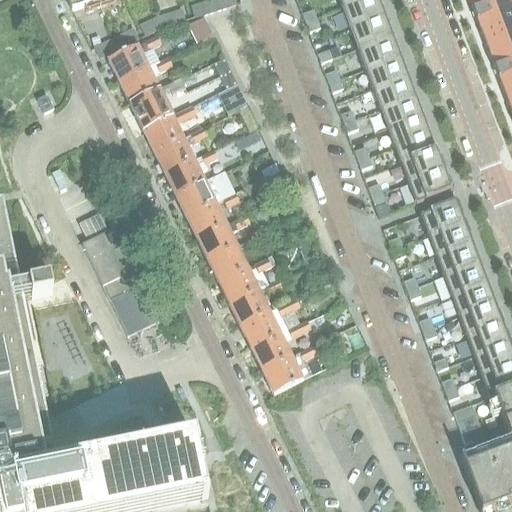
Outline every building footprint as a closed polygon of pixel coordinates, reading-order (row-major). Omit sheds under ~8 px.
[(67,0),(72,13),(111,0),(67,0)] [(214,0),(212,1),(216,11),(223,9),(220,0),(214,0)] [(220,0),(223,9),(230,6),(228,0),(220,0)] [(337,0),(342,12),(373,0),(337,0)] [(349,32),(385,19),(377,0),(373,0),(342,12),(349,32)] [(505,0),(478,0),(468,4),(475,24),(510,10),(505,0)] [(209,13),(216,11),(212,1),(205,3),(209,13)] [(202,16),(209,13),(205,3),(198,5),(202,16)] [(195,18),(202,16),(198,5),(191,8),(195,18)] [(177,13),(180,23),(187,21),(184,10),(177,13)] [(511,15),(510,10),(475,24),(483,43),(511,31),(511,15)] [(306,26),(317,22),(313,12),(302,16),(306,26)] [(173,25),(180,23),(177,13),(170,15),(173,25)] [(166,28),(173,25),(170,15),(162,17),(166,28)] [(162,29),(166,28),(162,17),(157,19),(154,21),(159,30),(162,29)] [(357,52),(392,39),(385,19),(349,32),(357,52)] [(152,34),(159,30),(154,21),(147,24),(152,34)] [(306,26),(309,34),(309,35),(320,31),(317,22),(306,26)] [(146,37),(152,34),(147,24),(141,27),(146,37)] [(129,34),(134,44),(140,40),(135,30),(129,34)] [(511,31),(483,43),(490,62),(511,53),(511,31)] [(122,37),(127,47),(134,44),(129,34),(122,37)] [(115,41),(120,50),(127,47),(122,37),(115,41)] [(108,63),(119,84),(158,65),(151,51),(162,46),(158,38),(108,63)] [(365,73),(400,59),(392,39),(357,52),(365,73)] [(113,54),(120,50),(115,41),(109,44),(113,54)] [(107,57),(113,54),(109,44),(102,47),(107,57)] [(100,60),(107,57),(102,47),(95,51),(100,60)] [(318,57),(321,65),(321,66),(332,62),(328,53),(318,57)] [(511,53),(490,62),(497,81),(511,75),(511,53)] [(372,93),(408,79),(400,59),(365,73),(372,93)] [(129,106),(160,91),(153,77),(173,68),(169,60),(158,65),(119,84),(129,106)] [(329,86),(339,82),(336,73),(325,77),(329,86)] [(511,75),(497,81),(505,101),(511,97),(511,75)] [(380,113),(415,100),(408,79),(372,93),(380,113)] [(171,96),(184,90),(179,81),(167,88),(171,96)] [(329,86),(332,95),(332,96),(343,91),(339,82),(329,86)] [(142,132),(173,118),(160,91),(129,106),(142,132)] [(44,116),(54,111),(47,97),(37,102),(44,116)] [(387,133),(423,120),(415,100),(380,113),(387,133)] [(153,154),(183,139),(178,128),(185,125),(184,122),(196,116),(192,108),(173,118),(142,132),(153,154)] [(344,127),(355,122),(351,113),(340,117),(344,127)] [(394,150),(429,136),(423,120),(387,133),(394,150)] [(344,127),(347,135),(348,136),(358,132),(355,122),(344,127)] [(164,176),(194,161),(187,147),(212,135),(208,127),(183,139),(153,154),(164,176)] [(400,166),(435,153),(429,136),(394,150),(400,166)] [(358,163),(369,159),(365,150),(354,154),(358,163)] [(174,197),(204,182),(199,172),(206,168),(205,165),(217,159),(214,151),(194,161),(164,176),(174,197)] [(443,173),(443,174),(446,173),(441,160),(438,161),(435,153),(400,166),(407,186),(443,173)] [(358,163),(361,172),(372,168),(369,159),(358,163)] [(215,204),(223,200),(235,194),(224,172),(204,182),(174,197),(185,219),(215,204)] [(446,181),(443,174),(443,173),(407,186),(415,207),(453,193),(448,180),(446,181)] [(372,200),(382,196),(379,186),(368,190),(372,200)] [(226,209),(239,202),(235,194),(223,200),(226,209)] [(372,200),(375,208),(375,209),(386,205),(382,196),(372,200)] [(52,445),(3,202),(0,202),(0,511),(139,511),(201,500),(189,442),(45,471),(41,447),(52,445)] [(196,241),(226,226),(215,204),(185,219),(196,241)] [(463,226),(463,225),(460,218),(462,217),(457,204),(420,218),(428,239),(463,226)] [(207,262),(236,247),(230,234),(249,224),(246,216),(226,226),(196,241),(207,262)] [(435,260),(471,246),(467,238),(470,237),(465,224),(463,225),(463,226),(428,239),(435,260)] [(125,297),(142,289),(133,272),(131,268),(113,231),(82,247),(110,304),(125,297)] [(243,244),(247,252),(260,246),(256,238),(243,244)] [(392,253),(402,249),(399,240),(388,244),(392,253)] [(443,280),(478,266),(471,246),(435,260),(443,280)] [(217,284),(247,269),(236,247),(207,262),(217,284)] [(402,249),(392,253),(395,262),(406,258),(402,249)] [(228,306),(258,291),(265,288),(267,287),(260,273),(271,268),(267,260),(247,269),(217,284),(228,306)] [(450,300),(486,287),(478,266),(443,280),(450,300)] [(407,293),(418,289),(414,280),(404,284),(407,293)] [(265,288),(269,295),(281,289),(277,281),(267,287),(265,288)] [(32,301),(53,297),(50,282),(29,286),(32,301)] [(458,320),(493,307),(486,287),(450,300),(458,320)] [(138,359),(169,344),(142,289),(125,297),(110,304),(138,359)] [(418,289),(407,293),(411,303),(421,299),(418,289)] [(239,328),(269,313),(258,291),(228,306),(239,328)] [(276,310),(280,318),(302,307),(299,299),(276,310)] [(501,327),(501,328),(504,327),(499,314),(497,315),(493,307),(458,320),(466,340),(501,327)] [(250,350),(280,336),(269,313),(239,328),(250,350)] [(422,334),(433,330),(429,320),(419,324),(422,334)] [(287,333),(291,341),(314,329),(310,321),(287,333)] [(504,335),(501,328),(501,327),(466,340),(473,360),(509,347),(509,348),(511,347),(507,334),(504,335)] [(433,330),(422,334),(426,343),(437,339),(433,330)] [(261,373),(291,359),(280,336),(250,350),(261,373)] [(261,373),(272,395),(310,377),(302,363),(325,352),(321,344),(291,359),(261,373)] [(511,368),(511,355),(509,348),(509,347),(473,360),(481,381),(511,368)] [(437,374),(448,370),(445,361),(434,365),(437,374)] [(494,400),(511,392),(511,368),(481,381),(489,402),(494,400)] [(445,394),(456,390),(452,381),(442,385),(445,394)] [(456,390),(445,394),(449,403),(459,399),(456,390)] [(511,451),(464,470),(479,511),(490,511),(511,504),(511,392),(494,400),(510,442),(511,441),(511,451)] [(465,447),(484,440),(472,408),(453,415),(465,447)]
